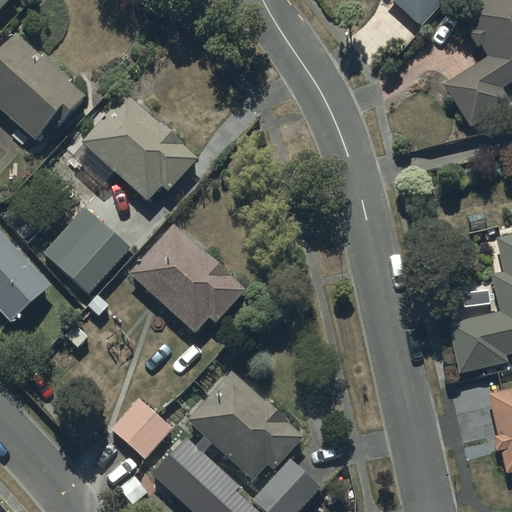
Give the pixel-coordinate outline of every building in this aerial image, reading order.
[(0,0),(0,11),(10,0),(0,0)] [(388,0),(387,1),(421,34),(453,0),(388,0)] [(511,110),(511,108),(504,96),(511,90),(511,0),(490,0),(461,19),(473,38),(470,40),(479,55),(482,53),(489,64),(445,92),(472,136),(511,110)] [(86,99),(15,36),(0,53),(0,114),(32,143),(47,126),(56,134),(86,99)] [(194,162),(119,95),(75,145),(143,205),(158,189),(165,195),(194,162)] [(133,252),(89,211),(47,257),(91,297),(133,252)] [(244,294),(169,228),(126,276),(194,337),(207,322),(214,328),(244,294)] [(52,290),(5,237),(0,241),(0,309),(13,324),(52,290)] [(509,370),(508,363),(511,362),(511,241),(498,245),(505,279),(492,282),(501,318),(449,330),(461,381),(509,370)] [(296,428),(229,372),(186,422),(252,479),(296,428)] [(511,389),(491,395),(501,437),(496,439),(500,455),(505,454),(510,475),(511,474),(511,389)] [(148,411),(140,404),(112,436),(146,466),(173,435),(157,422),(164,415),(153,406),(148,411)] [(291,466),(253,506),(258,511),(304,511),(321,495),(291,466)]
